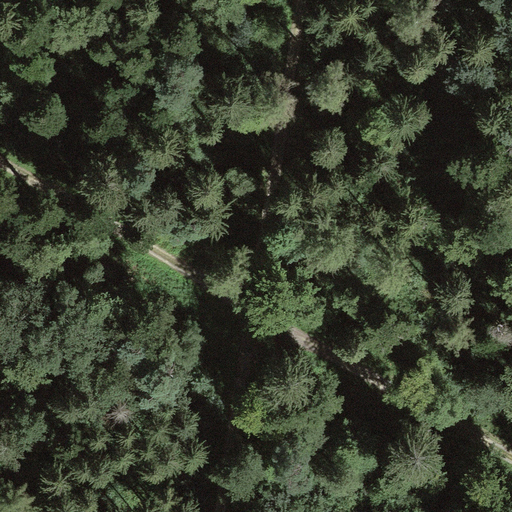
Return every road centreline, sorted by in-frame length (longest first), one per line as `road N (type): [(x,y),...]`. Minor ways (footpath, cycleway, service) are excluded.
road 1 (track): [(511,458),(0,163)]
road 2 (track): [(217,511),(299,0)]
